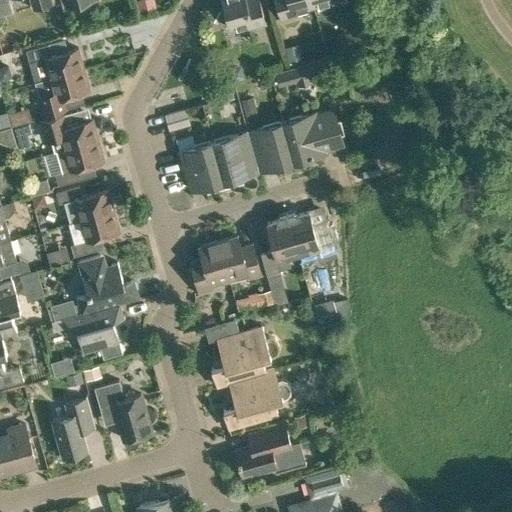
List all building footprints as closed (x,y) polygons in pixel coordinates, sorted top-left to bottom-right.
[(4,0),(0,0),(0,15),(13,12),(9,0),(4,0)] [(29,0),(32,10),(53,3),(52,0),(29,0)] [(141,13),(153,9),(150,0),(140,0),(137,1),(141,13)] [(224,0),(232,29),(248,24),(249,28),(267,23),(260,0),(224,0)] [(298,10),(314,6),(312,0),(276,0),(282,19),(299,15),(298,10)] [(224,12),(216,8),(210,19),(217,24),(224,12)] [(49,76),(84,66),(78,47),(52,54),(49,43),(26,49),(29,61),(43,57),(49,76)] [(297,43),(285,46),(290,63),(302,60),(297,43)] [(84,66),(49,76),(35,81),(41,102),(44,114),(85,102),(81,90),(90,87),(84,66)] [(289,83),(307,81),(306,72),(288,74),(289,83)] [(232,83),(218,86),(221,97),(221,99),(235,96),(232,83)] [(246,116),(258,113),(253,97),(241,100),(246,116)] [(165,113),(170,129),(189,124),(185,107),(165,113)] [(294,160),(327,151),(323,138),(320,136),(322,132),(336,128),(338,125),(334,108),(316,113),(283,122),(294,160)] [(64,147),(99,138),(92,114),(66,121),(64,112),(40,119),(43,131),(46,142),(61,137),(64,147)] [(261,169),(294,160),(283,122),(250,131),(261,169)] [(213,141),(225,184),(242,179),(241,175),(257,170),(246,132),(213,141)] [(99,138),(64,147),(56,150),(61,169),(54,171),(58,183),(82,177),(79,166),(104,159),(99,138)] [(208,189),(225,184),(213,141),(180,150),(191,188),(207,184),(208,189)] [(68,221),(115,208),(109,188),(82,195),(79,183),(56,190),(59,202),(63,201),(68,221)] [(31,195),(43,191),(45,191),(44,186),(30,190),(31,195)] [(7,225),(1,203),(1,202),(0,202),(0,239),(10,236),(7,225)] [(115,208),(68,221),(72,234),(74,242),(71,243),(74,255),(103,247),(100,235),(120,229),(115,208)] [(287,212),(298,252),(319,247),(320,251),(333,247),(327,223),(313,226),(309,210),(299,213),(295,210),(287,212)] [(277,258),(298,252),(287,212),(279,215),(276,220),(266,223),(274,249),(261,253),(268,277),(282,273),(277,258)] [(219,241),(229,275),(247,270),(249,278),(261,274),(253,244),(241,247),(238,235),(219,241)] [(10,236),(0,239),(0,275),(0,277),(20,271),(16,257),(14,249),(10,236)] [(210,280),(229,275),(219,241),(199,246),(203,257),(191,261),(200,291),(212,288),(210,280)] [(121,301),(121,302),(140,296),(135,280),(125,283),(118,261),(108,264),(104,252),(80,259),(83,271),(90,293),(79,296),(84,311),(121,301)] [(261,305),(274,301),(267,277),(262,278),(266,290),(257,292),(261,305)] [(13,318),(12,312),(21,310),(17,296),(13,279),(0,282),(0,334),(2,334),(2,335),(17,331),(14,318),(13,318)] [(347,297),(334,301),(339,316),(348,313),(347,297)] [(125,316),(121,302),(121,301),(84,311),(64,317),(52,320),(54,329),(66,326),(68,332),(77,329),(84,352),(100,348),(102,358),(123,352),(120,342),(121,342),(114,319),(125,316)] [(266,370),(262,358),(271,356),(271,355),(275,354),(278,350),(279,346),(278,341),(275,337),(270,336),(265,337),(262,325),(217,338),(222,355),(212,358),(214,366),(211,367),(216,384),(229,381),(266,370)] [(7,353),(2,335),(2,334),(0,334),(0,386),(24,380),(20,366),(6,371),(1,354),(7,353)] [(98,365),(84,369),(87,379),(101,375),(98,365)] [(266,370),(229,381),(236,405),(224,408),(229,427),(278,413),(275,400),(283,398),(287,396),(290,393),(291,388),(290,384),(287,380),(282,378),(278,380),(274,367),(266,370)] [(125,397),(119,379),(94,386),(105,423),(118,419),(124,439),(153,430),(142,392),(125,397)] [(62,456),(88,449),(83,430),(96,426),(87,395),(64,401),(68,414),(52,418),(62,456)] [(293,416),(296,428),(307,425),(304,413),(293,416)] [(292,442),(285,421),(246,432),(249,445),(235,449),(243,475),(274,466),(276,471),(306,463),(300,440),(292,442)] [(0,473),(37,463),(26,422),(7,427),(9,433),(1,435),(2,438),(0,438),(0,473)] [(292,511),(341,511),(335,490),(350,486),(343,464),(304,475),(311,499),(290,505),(292,511)] [(178,511),(174,495),(139,504),(141,511),(178,511)]
